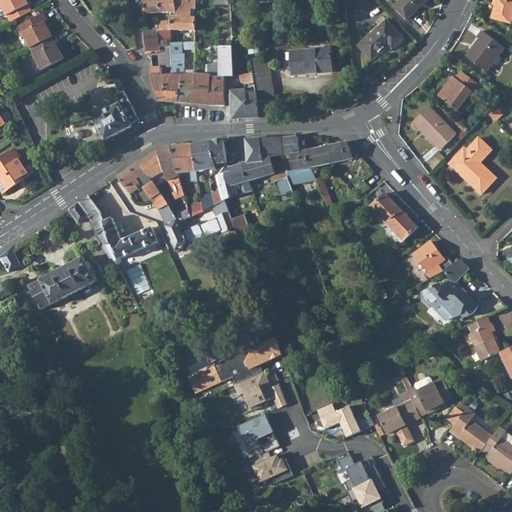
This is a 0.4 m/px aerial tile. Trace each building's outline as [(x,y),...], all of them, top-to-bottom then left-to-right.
[(0,0),(0,6),(2,6),(7,16),(7,15),(11,22),(32,11),(28,4),(29,4),(26,0),(0,0)] [(145,0),(143,14),(175,12),(176,17),(192,17),(192,9),(196,10),(195,0),(145,0)] [(400,0),(394,6),(407,20),(428,0),(400,0)] [(511,0),(497,0),(493,18),(511,23),(511,22),(511,0)] [(43,13),(19,26),(30,48),(53,37),(48,28),(45,21),(47,20),(43,13)] [(176,17),(171,17),(171,21),(173,31),(196,31),(195,18),(192,17),(176,17)] [(387,20),(358,46),(371,61),(389,45),(392,49),(403,39),(387,20)] [(173,31),(171,21),(158,22),(159,31),(170,31),(173,31)] [(158,31),(144,32),(146,53),(147,56),(159,54),(159,51),(161,50),(160,48),(171,47),(171,43),(171,40),(159,41),(158,31)] [(159,31),(158,31),(159,41),(171,40),(170,31),(159,31)] [(471,50),(466,57),(487,73),(505,48),(482,31),(477,38),(480,40),(472,51),(471,50)] [(53,37),(30,48),(42,70),(64,59),(60,50),(56,44),(58,42),(55,36),(53,37)] [(176,43),(171,43),(171,47),(172,68),(172,73),(183,73),(178,103),(193,104),(196,87),(194,75),(185,74),(185,70),(185,54),(183,54),(183,49),(196,49),(196,42),(184,43),(176,43)] [(249,42),(249,56),(260,54),(259,42),(249,42)] [(232,47),(219,46),(218,73),(218,77),(225,77),(234,77),(232,47)] [(161,66),(161,68),(172,68),(171,47),(160,48),(161,50),(159,51),(159,54),(158,66),(161,66)] [(331,48),(291,52),(293,76),(333,73),(331,48)] [(260,54),(249,56),(253,74),(256,92),(259,118),(277,117),(272,100),(275,100),(268,59),(261,60),(260,54)] [(202,64),(195,63),(194,71),(194,74),(194,75),(196,87),(193,104),(211,105),(211,78),(211,74),(202,74),(202,71),(202,64)] [(158,66),(151,67),(151,74),(158,101),(164,101),(167,75),(162,74),(161,68),(161,66),(158,66)] [(453,76),(438,96),(458,111),(463,105),(468,98),(473,92),(476,94),(481,87),(461,71),(456,79),(453,76)] [(172,75),(167,75),(164,101),(178,103),(183,73),(172,73),(172,75)] [(232,90),(231,90),(232,107),(232,119),(251,118),(247,93),(256,92),(253,74),(241,75),(239,77),(240,82),(243,84),(246,84),(246,89),(232,90)] [(218,77),(211,78),(211,105),(226,106),(225,77),(218,77)] [(233,86),(232,90),(246,89),(246,84),(243,84),(240,82),(233,86)] [(104,139),(105,141),(132,127),(130,125),(138,121),(124,92),(116,96),(120,104),(93,117),(94,120),(89,122),(88,119),(64,126),(71,151),(96,144),(95,142),(104,139)] [(256,92),(247,93),(251,118),(259,118),(256,92)] [(468,98),(463,105),(468,110),(474,102),(468,98)] [(494,106),(486,114),(492,119),(499,111),(494,106)] [(428,107),(413,122),(440,150),(456,135),(428,107)] [(0,131),(8,127),(0,114),(0,131)] [(283,137),(285,154),(291,153),(292,158),(291,158),(293,170),(311,167),(306,151),(301,152),(298,136),(283,137)] [(261,138),(263,156),(271,156),(285,154),(283,137),(261,138)] [(244,163),(247,182),(250,181),(272,174),(276,173),(276,171),(271,156),(263,156),(261,138),(247,139),(249,162),(244,163)] [(483,160),(492,151),(478,139),(467,152),(464,149),(449,164),(482,194),(496,179),(480,164),(477,161),(480,157),(483,160)] [(211,141),(216,163),(228,163),(224,140),(211,141)] [(194,144),(197,171),(217,167),(216,163),(211,141),(194,144)] [(330,145),(333,163),(354,158),(347,143),(345,141),(330,145)] [(184,144),(190,172),(192,172),(192,175),(194,175),(195,179),(198,179),(198,178),(197,171),(194,144),(194,143),(184,144)] [(173,145),(179,173),(190,172),(184,144),(173,145)] [(161,161),(164,171),(181,210),(186,220),(192,217),(188,204),(179,173),(173,145),(166,145),(163,147),(159,149),(161,161)] [(306,151),(311,167),(333,163),(330,145),(309,150),(306,151)] [(147,173),(152,179),(153,178),(164,171),(161,161),(159,149),(139,162),(147,173)] [(13,150),(0,159),(0,183),(1,185),(5,192),(30,175),(13,150)] [(145,187),(152,200),(162,193),(153,178),(152,179),(147,173),(139,162),(131,167),(138,179),(141,177),(147,186),(145,187)] [(221,191),(224,200),(225,200),(254,190),(250,181),(247,182),(244,163),(232,167),(227,164),(218,176),(221,191)] [(119,176),(125,187),(133,182),(136,186),(141,183),(138,179),(131,167),(119,176)] [(290,182),(291,185),(317,180),(317,179),(311,167),(293,170),(288,171),(286,171),(290,182)] [(272,174),(275,187),(280,185),(290,182),(286,171),(288,171),(287,168),(276,171),(276,173),(272,174)] [(317,180),(324,197),(329,195),(322,176),(317,179),(317,180)] [(352,191),(358,198),(370,188),(365,181),(352,191)] [(280,185),(285,200),(296,197),(291,185),(290,182),(280,185)] [(213,193),(214,206),(225,201),(225,200),(224,200),(221,191),(213,193)] [(152,200),(159,210),(169,204),(162,193),(152,200)] [(202,200),(204,211),(214,206),(213,193),(201,196),(202,200)] [(402,210),(386,193),(371,207),(388,224),(402,210)] [(70,209),(80,223),(90,216),(93,223),(104,218),(103,215),(101,210),(95,203),(90,195),(82,201),(70,209)] [(194,202),(197,215),(204,211),(202,200),(194,202)] [(188,204),(192,217),(197,215),(194,202),(188,204)] [(159,210),(168,223),(178,219),(175,213),(169,204),(159,210)] [(180,223),(178,219),(168,223),(165,224),(177,249),(189,244),(189,243),(205,235),(205,237),(223,230),(223,232),(235,227),(232,219),(228,208),(217,214),(218,216),(200,224),(199,223),(183,230),(180,223)] [(178,219),(180,223),(186,220),(181,210),(175,213),(178,219)] [(418,227),(402,210),(388,224),(404,241),(418,227)] [(235,227),(242,246),(254,242),(245,215),(232,219),(235,227)] [(334,221),(342,242),(354,236),(352,233),(347,235),(339,217),(334,221)] [(113,245),(118,260),(159,242),(152,227),(122,241),(113,218),(112,218),(105,221),(104,222),(107,230),(112,245),(113,245)] [(454,265),(447,257),(445,259),(431,242),(415,254),(429,272),(424,275),(428,280),(444,272),(445,271),(454,265)] [(9,271),(23,263),(15,249),(1,256),(9,271)] [(378,275),(384,270),(396,261),(392,256),(375,269),(378,275)] [(30,285),(43,309),(54,303),(55,303),(68,297),(84,289),(84,288),(97,282),(85,257),(30,285)] [(425,299),(431,305),(433,304),(444,316),(447,322),(462,315),(465,318),(473,314),(478,307),(467,295),(462,295),(462,293),(463,291),(456,284),(471,269),(462,260),(454,265),(445,271),(450,281),(444,286),(441,283),(425,290),(425,299)] [(382,283),(389,280),(384,270),(378,275),(382,283)] [(2,283),(0,284),(0,300),(9,295),(2,283)] [(260,308),(266,323),(270,322),(265,306),(260,308)] [(469,325),(473,332),(491,324),(488,317),(469,325)] [(272,338),(276,337),(270,322),(266,323),(272,338)] [(483,361),(501,352),(495,339),(492,332),(496,331),(492,323),(491,324),(473,332),(470,334),(483,361)] [(254,347),(189,376),(196,393),(223,381),(223,382),(234,377),(237,384),(261,373),(257,366),(260,364),(283,354),(276,338),(254,348),(254,347)] [(495,339),(501,352),(504,351),(497,338),(495,339)] [(511,375),(511,346),(504,351),(501,352),(511,375)] [(276,367),(277,377),(288,375),(286,365),(276,367)] [(279,408),(288,404),(274,367),(264,372),(261,373),(237,384),(235,385),(240,395),(245,393),(253,411),(263,406),(261,401),(266,399),(267,400),(274,397),(279,408)] [(398,371),(408,391),(412,389),(402,369),(398,371)] [(416,387),(418,391),(433,383),(431,378),(428,377),(416,383),(415,386),(416,387)] [(408,391),(421,416),(428,412),(428,413),(441,407),(439,405),(445,402),(453,398),(444,378),(433,383),(418,391),(416,387),(412,389),(408,391)] [(379,416),(388,434),(406,424),(405,421),(411,418),(412,420),(421,416),(408,391),(400,395),(404,403),(379,416)] [(312,401),(317,410),(318,410),(332,402),(328,393),(312,401)] [(318,410),(322,419),(337,412),(332,402),(318,410)] [(468,407),(460,402),(457,406),(464,412),(468,407)] [(362,431),(350,406),(337,412),(322,419),(317,421),(319,426),(327,429),(341,422),(348,437),(362,431)] [(457,406),(448,419),(455,424),(464,412),(457,406)] [(455,424),(452,429),(460,435),(458,437),(480,453),(483,450),(493,435),(472,420),(476,413),(468,407),(464,412),(455,424)] [(266,414),(264,415),(272,433),(275,432),(266,414)] [(264,415),(239,426),(251,451),(255,449),(258,456),(269,451),(281,446),(275,432),(272,433),(264,415)] [(405,421),(406,424),(421,417),(421,416),(412,420),(411,418),(405,421)] [(493,435),(483,450),(489,454),(487,456),(502,467),(511,474),(511,473),(511,445),(502,438),(506,432),(507,432),(500,427),(493,435)] [(450,431),(458,437),(460,435),(452,429),(450,431)] [(502,438),(511,445),(511,436),(506,432),(502,438)] [(273,458),(269,451),(258,456),(252,459),(256,466),(246,470),(252,482),(261,478),(262,481),(273,476),(276,483),(294,475),(289,464),(287,464),(283,464),(281,461),(279,456),(273,458)] [(345,482),(349,490),(380,474),(375,465),(372,466),(368,458),(362,461),(363,464),(357,467),(351,454),(340,459),(338,460),(344,471),(347,469),(352,478),(345,482)] [(486,458),(501,469),(502,467),(487,456),(486,458)] [(386,487),(380,474),(349,490),(347,491),(353,502),(359,499),(366,511),(363,511),(383,511),(387,510),(383,503),(384,502),(379,492),(382,491),(382,489),(386,487)]
